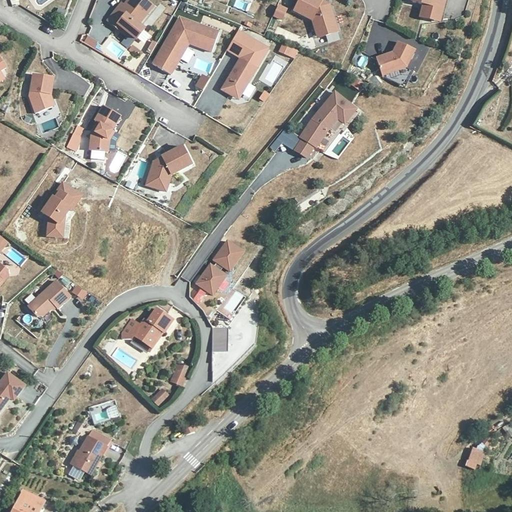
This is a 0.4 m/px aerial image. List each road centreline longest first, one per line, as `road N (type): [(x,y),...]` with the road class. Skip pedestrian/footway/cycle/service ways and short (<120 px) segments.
road 1 (residential): [(505,0),(477,91),(453,129),(396,188),(311,249),(293,275),(294,306),(321,343)]
road 2 (residential): [(174,293),(329,90)]
road 3 (residential): [(174,293),(134,297),(114,309),(15,441),(0,445)]
road 4 (unclassified): [(321,343),(396,297),(511,246)]
road 5 (residential): [(145,469),(146,441),(191,394),(207,345),(196,311),(174,293)]
road 6 (residential): [(66,47),(191,118)]
road 7 (unclassified): [(228,427),(321,343)]
road 8 (unclassified): [(140,511),(228,427)]
